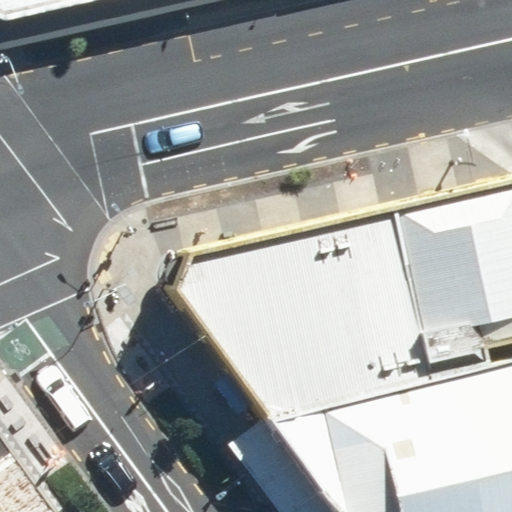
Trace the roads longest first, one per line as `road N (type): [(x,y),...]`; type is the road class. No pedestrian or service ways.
road 1 (tertiary): [(0,177),(137,119),(511,35)]
road 2 (tertiary): [(0,263),(176,511)]
